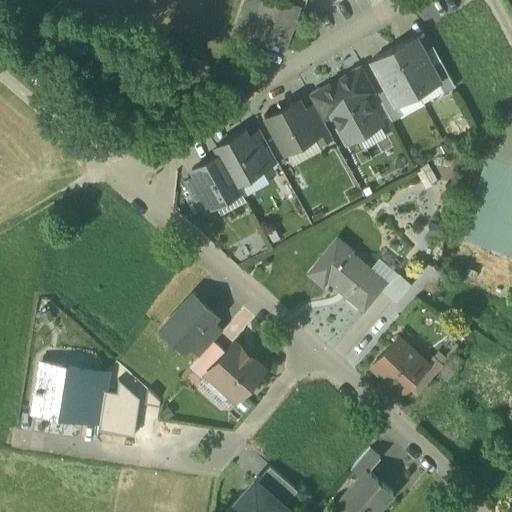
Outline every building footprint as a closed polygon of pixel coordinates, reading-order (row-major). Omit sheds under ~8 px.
[(277,0),(264,0),(253,34),(284,46),(298,7),(277,0)] [(277,0),(303,9),(306,0),(277,0)] [(429,66),(413,37),(392,49),(417,94),(437,83),(438,83),(429,66)] [(392,49),(371,60),(387,90),(396,106),(397,106),(417,94),(392,49)] [(454,87),(440,61),(429,66),(438,83),(437,83),(443,93),(454,87)] [(361,66),(348,73),(350,77),(351,76),(364,99),(365,98),(375,93),(361,66)] [(323,92),(321,92),(334,115),(333,116),(341,129),(350,125),(356,136),(378,124),(365,98),(364,99),(351,76),(350,77),(323,92)] [(323,92),(321,88),(308,95),(314,106),(323,121),(333,116),(334,115),(321,92),(323,92)] [(387,90),(377,95),(391,121),(402,115),(397,106),(396,106),(387,90)] [(303,112),(297,101),(266,118),(285,152),(313,136),(316,135),(303,112)] [(323,121),(314,106),(303,112),(316,135),(313,136),(318,144),(331,137),(323,121)] [(511,113),(507,112),(492,159),(486,157),(459,237),(510,253),(511,245),(511,113)] [(243,131),(215,147),(219,154),(236,183),(263,168),(247,138),(243,131)] [(276,161),(260,131),(247,138),(263,168),(276,161)] [(219,154),(191,169),(195,176),(212,206),(239,190),(236,183),(219,154)] [(426,165),(416,171),(426,188),(436,182),(426,165)] [(212,206),(195,176),(183,183),(199,212),(212,206)] [(416,222),(406,235),(417,244),(427,232),(416,222)] [(369,269),(349,252),(351,251),(336,238),(307,274),(322,286),(327,280),(362,309),(379,289),(382,286),(367,274),(371,270),(369,269)] [(396,275),(377,259),(369,269),(371,270),(367,274),(382,286),(379,289),(382,292),(396,275)] [(396,275),(382,292),(395,302),(409,285),(396,275)] [(192,295),(160,330),(174,343),(178,338),(188,347),(211,321),(211,322),(216,317),(192,295)] [(211,321),(188,347),(199,357),(212,342),(222,331),(211,322),(211,321)] [(199,357),(188,368),(201,380),(206,374),(206,373),(224,352),(212,342),(199,357)] [(262,369),(233,343),(224,352),(206,373),(206,374),(235,399),(262,369)] [(425,364),(404,345),(399,351),(391,344),(371,366),(401,393),(408,385),(426,365),(425,364)] [(432,356),(425,364),(426,365),(408,385),(417,393),(442,365),(432,356)] [(91,370),(39,362),(35,391),(38,392),(35,412),(52,415),(53,409),(83,414),(84,414),(88,388),(91,370)] [(115,392),(104,391),(99,422),(98,431),(132,436),(138,398),(117,380),(115,392)] [(88,388),(84,414),(83,414),(82,419),(99,422),(104,391),(88,388)] [(369,449),(350,470),(359,478),(366,470),(367,471),(379,458),(369,449)] [(297,491),(269,468),(257,483),(284,506),(297,491)] [(367,471),(366,470),(359,478),(340,500),(353,511),(358,511),(361,509),(364,511),(375,511),(392,494),(367,471)] [(257,483),(254,480),(227,511),(282,511),(286,508),(284,506),(257,483)]
